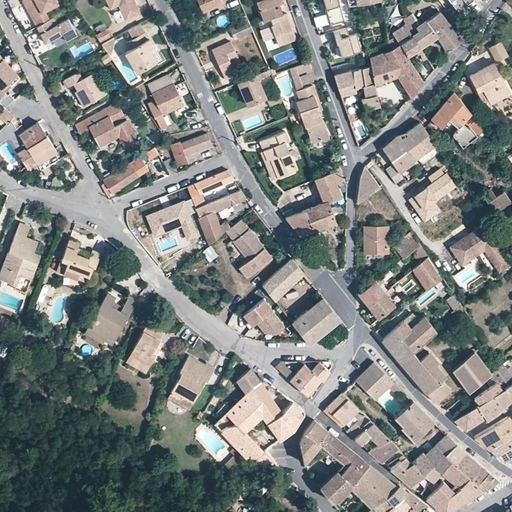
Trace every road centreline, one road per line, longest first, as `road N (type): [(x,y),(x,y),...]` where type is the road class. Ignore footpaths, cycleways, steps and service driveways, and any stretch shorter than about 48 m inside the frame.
road 1 (residential): [(0,1),(107,208)]
road 2 (residential): [(353,160),(442,75),(497,0)]
road 3 (residential): [(362,331),(421,398),(511,473)]
road 4 (residential): [(107,208),(188,309),(251,353)]
road 5 (residential): [(341,303),(231,155)]
road 6 (residential): [(231,155),(159,0)]
road 7 (residential): [(297,0),(353,160)]
road 8 (residential): [(341,303),(353,160)]
road 9 (residential): [(231,155),(107,208)]
road 10 (residential): [(331,511),(295,467),(294,440),(312,407)]
